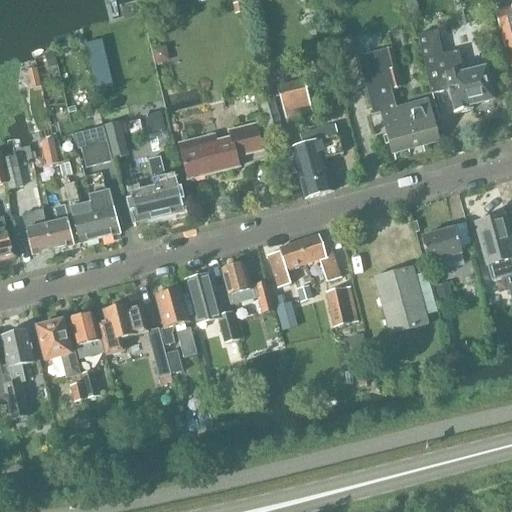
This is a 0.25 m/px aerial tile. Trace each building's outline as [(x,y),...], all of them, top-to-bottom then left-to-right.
[(245,0),(234,0),(235,3),(232,4),(234,14),(248,12),(246,2),(245,0)] [(413,0),(411,0),(404,2),(407,15),(417,13),(413,0)] [(511,8),(495,13),(500,32),(510,69),(511,68),(511,8)] [(449,90),(449,91),(454,114),(454,115),(472,111),(471,107),(493,102),(485,71),(464,76),(458,52),(443,56),(435,25),(421,28),(422,33),(416,35),(431,95),(445,92),(445,91),(449,90)] [(166,47),(153,50),(156,65),(169,62),(169,61),(166,47)] [(381,114),(391,151),(437,138),(427,101),(396,110),(392,91),(401,89),(391,50),(360,58),(369,91),(366,92),(373,116),(381,114)] [(54,53),(45,56),(49,68),(58,66),(54,53)] [(29,69),(33,88),(41,86),(37,68),(29,69)] [(277,89),(286,120),(312,113),(303,82),(277,89)] [(259,101),(264,119),(268,131),(281,128),(270,89),(242,97),(245,105),(259,101)] [(163,113),(146,117),(149,133),(166,129),(163,113)] [(121,124),(104,128),(104,130),(105,135),(112,160),(128,155),(121,124)] [(178,144),(180,152),(188,181),(239,168),(236,158),(262,152),(256,126),(229,133),(231,139),(217,143),(215,135),(178,144)] [(319,143),(291,150),(305,200),(334,193),(325,160),(343,155),(335,127),(316,132),(319,143)] [(104,130),(104,128),(77,135),(86,169),(112,163),(112,160),(105,135),(104,130)] [(59,163),(55,141),(43,143),(47,165),(59,163)] [(10,189),(22,186),(15,157),(3,160),(10,189)] [(155,190),(132,196),(138,223),(183,213),(174,176),(165,179),(160,159),(148,162),(155,190)] [(69,206),(72,220),(79,245),(100,240),(91,205),(80,208),(74,184),(64,187),(69,206)] [(120,235),(109,193),(89,198),(91,205),(100,240),(120,235)] [(58,223),(47,226),(52,252),(73,247),(67,221),(72,220),(69,206),(55,210),(58,223)] [(52,252),(47,226),(35,229),(31,214),(22,217),(32,257),(52,252)] [(490,278),(511,271),(511,261),(511,259),(511,245),(504,217),(475,225),(487,266),(490,278)] [(0,262),(14,259),(6,228),(3,219),(0,219),(0,262)] [(421,240),(428,264),(462,255),(455,230),(421,240)] [(318,237),(300,243),(306,266),(319,262),(326,284),(341,280),(332,251),(324,254),(318,237)] [(306,266),(300,243),(279,250),(280,253),(267,257),(278,290),(291,286),(286,272),(306,266)] [(267,283),(251,288),(245,264),(221,271),(231,306),(258,299),(262,315),(274,312),(267,283)] [(374,279),(390,337),(428,326),(412,269),(374,279)] [(189,295),(194,316),(222,309),(218,292),(213,293),(209,276),(185,282),(189,295)] [(310,288),(298,292),(301,304),(314,300),(310,288)] [(358,323),(350,288),(326,294),(334,329),(358,323)] [(160,330),(162,337),(165,347),(174,344),(172,335),(174,328),(188,324),(187,318),(181,297),(180,292),(177,293),(174,291),(168,293),(166,296),(156,299),(165,329),(160,330)] [(189,295),(181,297),(187,318),(194,316),(189,295)] [(277,307),(283,331),(296,328),(290,303),(277,307)] [(121,340),(147,334),(159,379),(171,376),(158,330),(146,333),(140,308),(128,311),(127,306),(103,312),(106,325),(98,327),(105,357),(124,352),(121,340)] [(222,316),(225,330),(236,327),(232,313),(222,316)] [(70,321),(77,348),(80,360),(103,354),(100,342),(93,315),(70,321)] [(61,358),(66,380),(80,377),(72,344),(68,345),(62,323),(52,325),(49,323),(42,325),(40,328),(37,329),(46,362),(61,358)] [(8,367),(0,369),(4,386),(8,405),(12,421),(27,418),(20,385),(25,383),(22,367),(33,364),(26,334),(24,334),(21,332),(15,334),(13,337),(2,339),(8,367)] [(360,336),(350,339),(352,349),(363,347),(360,336)] [(177,352),(167,355),(172,376),(183,373),(177,352)] [(0,407),(8,405),(4,386),(0,369),(0,367),(0,407)] [(93,372),(80,375),(82,384),(86,400),(99,397),(93,372)] [(363,381),(355,383),(357,389),(365,388),(363,381)] [(82,384),(69,387),(73,404),(86,400),(82,384)]
